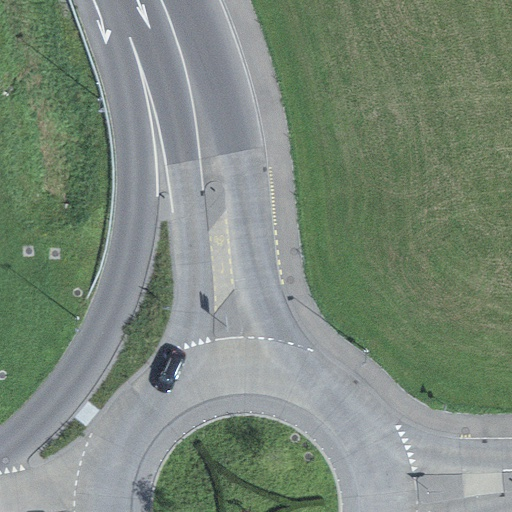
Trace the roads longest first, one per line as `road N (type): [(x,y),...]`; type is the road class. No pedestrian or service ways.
road 1 (unclassified): [(113,0),(137,128),(136,210),(121,294),(87,369),(49,424),(0,473)]
road 2 (secondary): [(159,0),(201,116),(230,365)]
road 3 (secondary): [(387,494),(376,452),(354,417),(318,385),(275,368),(230,365)]
road 4 (secondary): [(230,365),(175,380),(146,401),(110,455),(104,511)]
road 5 (tertiary): [(387,494),(511,483)]
